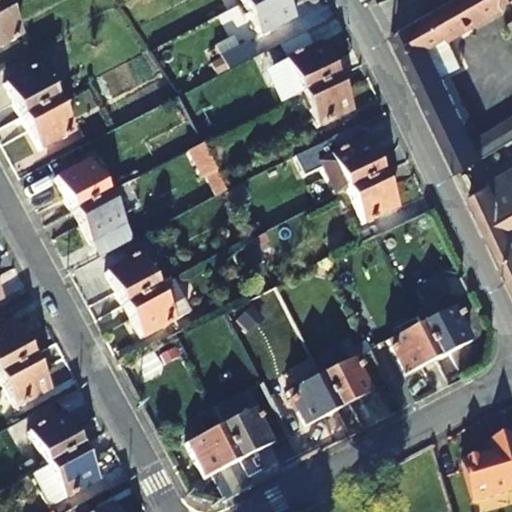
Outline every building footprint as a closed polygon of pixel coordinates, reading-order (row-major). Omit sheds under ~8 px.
[(250,0),(238,6),(255,40),(289,22),(277,0),(250,0)] [(444,131),(467,118),(432,43),(508,0),(447,0),(396,29),(444,131)] [(0,46),(17,37),(0,4),(0,46)] [(214,48),(224,71),(253,57),(243,35),(214,48)] [(298,97),(332,81),(316,48),(283,63),(298,97)] [(34,70),(3,86),(19,118),(51,101),(34,70)] [(298,97),(314,131),(349,115),(332,81),(298,97)] [(70,135),(51,101),(19,118),(37,153),(70,135)] [(511,113),(475,135),(452,148),(461,167),(478,157),(491,150),(507,140),(511,136),(511,113)] [(452,148),(475,135),(467,118),(444,131),(452,148)] [(491,150),(494,155),(497,160),(511,151),(511,149),(507,140),(491,150)] [(333,201),(345,194),(379,177),(362,142),(316,167),(333,201)] [(200,145),(186,152),(208,199),(223,192),(200,145)] [(482,165),(494,155),(491,150),(478,157),(482,165)] [(85,163),(52,180),(71,213),(104,196),(85,163)] [(503,258),(511,253),(511,170),(471,190),(503,258)] [(345,194),(361,228),(396,210),(379,177),(345,194)] [(122,230),(104,196),(71,213),(87,246),(122,230)] [(511,272),(511,253),(503,258),(510,273),(511,272)] [(120,308),(155,291),(136,257),(102,274),(120,308)] [(416,288),(424,305),(447,294),(439,277),(416,288)] [(164,307),(177,299),(170,283),(155,291),(164,307)] [(185,316),(177,299),(164,307),(155,291),(120,308),(138,341),(185,316)] [(451,310),(418,327),(436,362),(469,345),(451,310)] [(386,343),(403,378),(436,362),(418,327),(386,343)] [(12,329),(0,334),(0,376),(29,360),(12,329)] [(251,373),(236,344),(214,354),(229,385),(251,373)] [(29,360),(0,376),(0,387),(13,412),(47,394),(29,360)] [(353,360),(319,377),(337,412),(370,395),(353,360)] [(285,395),(302,430),(337,412),(319,377),(285,395)] [(218,428),(236,464),(269,447),(246,401),(213,418),(218,428)] [(43,467),(77,449),(59,417),(26,434),(43,467)] [(236,464),(218,428),(186,445),(203,480),(236,464)] [(464,469),(475,506),(511,494),(511,440),(494,446),(497,458),(464,469)] [(45,503),(51,505),(61,500),(94,482),(77,449),(43,467),(29,474),(45,503)]
